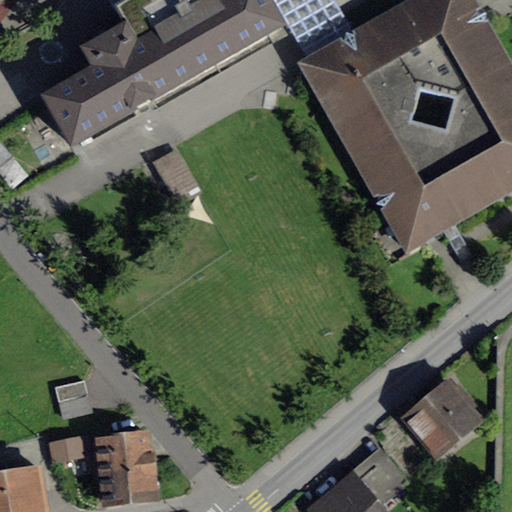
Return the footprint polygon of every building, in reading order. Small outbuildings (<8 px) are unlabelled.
[(0,0),(0,34),(22,0),(0,0)] [(95,72),(46,100),(72,147),(281,28),(264,0),(221,0),(192,17),(186,7),(176,13),(182,23),(161,34),(146,8),(133,16),(148,42),(136,49),(125,29),(84,52),(95,72)] [(407,251),(511,191),(511,76),(468,0),(420,0),(303,67),(378,200),(376,207),(383,209),(407,251)] [(176,156),(158,166),(179,202),(196,191),(176,156)] [(405,319),(416,338),(440,319),(431,304),(405,319)] [(63,420),(93,414),(86,382),(57,387),(63,420)] [(451,391),(411,424),(435,452),(474,419),(468,412),(475,407),(458,387),(452,392),(451,391)] [(91,442),(93,480),(109,479),(111,499),(155,495),(153,475),(157,474),(155,452),(145,453),(142,430),(91,442)] [(50,446),(53,462),(91,455),(89,442),(87,442),(86,439),(50,446)] [(387,458),(376,467),(397,493),(409,484),(387,458)] [(377,511),(376,511),(397,493),(376,467),(354,485),(348,477),(314,506),(318,511),(377,511)] [(0,511),(46,511),(41,474),(0,480),(0,511)]
